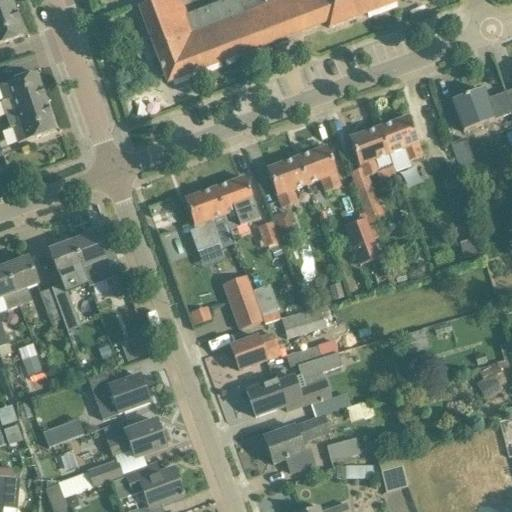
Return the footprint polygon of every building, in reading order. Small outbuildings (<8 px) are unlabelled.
[(0,0),(0,12),(13,8),(10,0),(0,0)] [(180,0),(158,0),(138,8),(167,84),(326,23),(329,29),(398,3),(396,0),(227,0),(187,15),(180,0)] [(13,8),(0,12),(0,45),(23,37),(13,8)] [(1,103),(6,117),(45,103),(36,74),(0,86),(0,90),(4,102),(1,103)] [(511,115),(511,114),(504,94),(485,101),(482,91),(452,102),(463,134),(511,115)] [(45,103),(6,117),(10,130),(13,129),(18,145),(55,132),(45,103)] [(408,118),(379,129),(383,139),(389,157),(394,168),(396,174),(409,169),(407,163),(422,158),(417,146),(418,145),(408,118)] [(379,129),(349,140),(352,150),(356,159),(359,169),(361,168),(365,179),(379,174),(393,169),(394,168),(389,157),(383,139),(379,129)] [(468,139),(450,145),(457,170),(475,164),(468,139)] [(326,149),(297,160),(307,186),(321,181),(326,194),(340,189),(335,176),(336,176),(326,149)] [(307,186),(297,160),(266,171),(276,198),(278,198),(283,210),(298,205),(293,192),(307,186)] [(244,179),(214,190),(224,217),(229,231),(259,220),(244,179)] [(214,190),(184,201),(194,231),(190,233),(197,254),(220,246),(212,222),(224,217),(214,190)] [(375,190),(359,196),(371,228),(380,225),(385,223),(390,221),(385,206),(383,206),(381,207),(375,190)] [(461,196),(447,199),(456,233),(470,229),(461,196)] [(287,213),(274,218),(281,237),(295,232),(287,213)] [(380,260),(366,221),(345,229),(359,268),(380,260)] [(258,229),(266,249),(281,244),(273,223),(258,229)] [(95,235),(72,243),(87,286),(88,289),(110,280),(107,269),(108,269),(95,235)] [(471,242),(459,245),(463,260),(475,257),(471,242)] [(72,243),(49,252),(58,279),(60,278),(63,285),(50,290),(58,310),(70,306),(65,294),(87,286),(72,243)] [(279,249),(271,252),(274,259),(282,255),(279,249)] [(4,268),(14,295),(19,308),(33,303),(28,290),(37,286),(28,259),(4,268)] [(110,280),(117,300),(129,295),(118,265),(107,269),(110,280)] [(8,312),(19,308),(14,295),(4,268),(0,269),(0,300),(3,299),(8,312)] [(246,279),(223,287),(240,332),(262,324),(246,279)] [(344,299),(340,285),(329,288),(333,302),(344,299)] [(51,324),(61,320),(50,290),(39,294),(51,324)] [(487,294),(475,291),(471,308),(483,311),(487,294)] [(207,309),(189,315),(194,328),(212,321),(207,309)] [(335,313),(332,313),(336,326),(338,325),(345,323),(341,310),(335,313)] [(307,313),(282,321),(288,341),(323,330),(317,311),(307,313)] [(0,347),(6,346),(9,345),(0,320),(0,347)] [(263,354),(277,349),(272,336),(259,341),(257,338),(230,349),(238,372),(266,362),(263,354)] [(129,360),(142,356),(137,340),(124,344),(129,360)] [(334,342),(317,348),(320,360),(338,355),(334,342)] [(0,357),(9,354),(6,346),(0,347),(0,357)] [(111,357),(108,348),(98,351),(102,361),(111,357)] [(299,367),(320,361),(316,349),(285,358),(289,370),(299,367)] [(477,366),(487,364),(484,355),(475,358),(477,366)] [(342,369),(338,356),(320,361),(299,367),(302,377),(303,381),(322,375),(342,369)] [(22,362),(28,378),(43,373),(37,357),(22,362)] [(104,375),(88,381),(102,422),(149,405),(139,377),(109,389),(104,375)] [(503,393),(494,376),(480,384),(489,401),(503,393)] [(246,393),(255,419),(286,408),(287,412),(310,404),(312,403),(303,381),(302,377),(277,386),(276,382),(246,393)] [(12,407),(0,410),(0,422),(2,428),(17,422),(12,407)] [(263,439),(273,466),(286,462),(291,476),(314,467),(309,452),(303,454),(300,444),(330,433),(325,419),(325,418),(317,421),(294,429),(294,428),(263,439)] [(125,436),(107,443),(113,458),(131,451),(134,460),(165,449),(164,446),(170,443),(166,432),(159,433),(155,422),(124,433),(125,436)] [(18,427),(5,430),(8,444),(22,440),(18,427)] [(57,431),(43,436),(49,450),(62,445),(57,431)] [(328,448),(332,465),(387,451),(384,440),(360,445),(359,439),(328,448)] [(377,459),(383,481),(404,475),(399,453),(377,459)] [(88,474),(94,489),(122,479),(116,464),(88,474)] [(156,466),(125,478),(130,493),(125,495),(129,505),(144,499),(148,510),(183,497),(173,471),(160,476),(156,466)] [(346,468),(346,481),(358,481),(358,468),(346,468)] [(59,485),(58,485),(58,486),(63,500),(94,489),(88,474),(59,485)] [(6,479),(3,509),(18,511),(20,480),(6,479)] [(59,483),(46,482),(47,491),(58,486),(58,485),(59,485),(59,483)] [(45,491),(52,511),(67,511),(63,500),(58,486),(47,491),(45,491)] [(280,494),(282,507),(297,505),(295,492),(280,494)]
